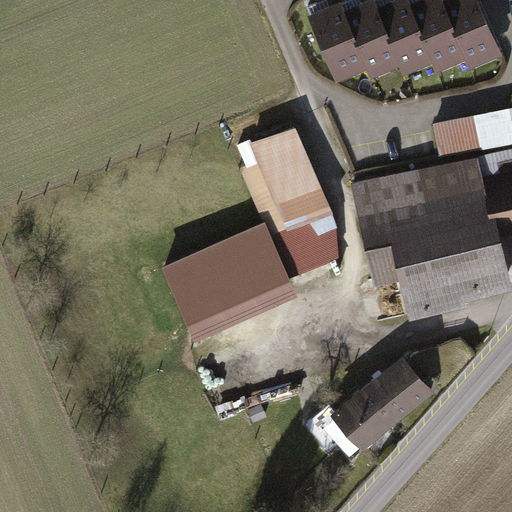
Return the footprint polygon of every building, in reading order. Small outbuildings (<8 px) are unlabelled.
[(332,0),(318,0),(303,8),(337,71),(363,56),(332,0)] [(367,0),(363,0),(340,13),(374,75),(401,60),(367,0)] [(403,0),(402,0),(376,14),(410,76),(437,62),(403,0)] [(439,0),(430,0),(410,11),(444,73),(471,59),(439,0)] [(474,0),(452,0),(443,5),(476,67),(503,53),(474,0)] [(321,206),(287,127),(242,146),(276,224),(321,206)] [(511,167),(470,177),(464,154),(366,179),(401,314),(499,289),(484,229),(511,222),(511,167)] [(166,271),(198,336),(295,289),(263,224),(166,271)] [(354,452),(436,389),(403,345),(321,408),(354,452)]
